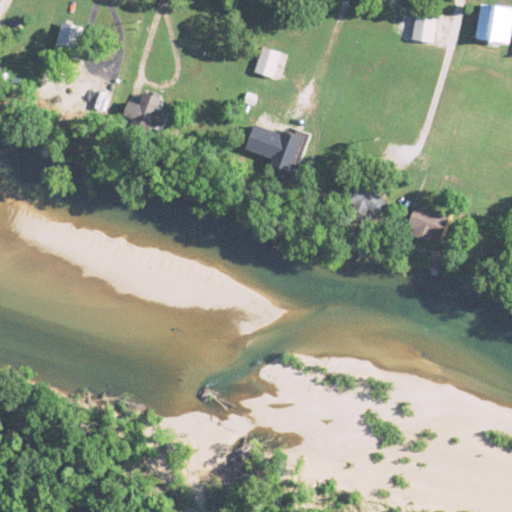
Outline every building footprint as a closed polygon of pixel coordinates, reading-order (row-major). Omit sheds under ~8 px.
[(474,39),(510,42),(511,22),(511,5),(478,3),(474,39)] [(409,41),(431,43),(433,13),(411,11),(409,41)] [(230,84),(234,71),(221,67),(217,80),(230,84)] [(112,92),(64,80),(59,101),(106,113),(112,92)] [(151,129),(152,125),(166,129),(171,112),(160,109),(161,104),(143,98),(141,104),(131,101),(125,121),(151,129)] [(277,161),(287,136),(257,124),(247,149),(277,161)] [(444,243),(452,217),(419,207),(411,233),(444,243)]
